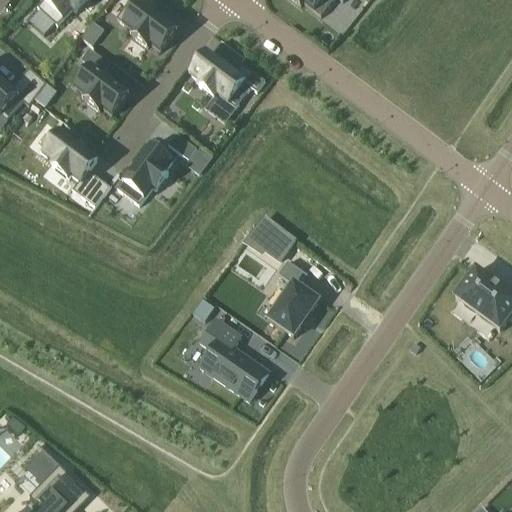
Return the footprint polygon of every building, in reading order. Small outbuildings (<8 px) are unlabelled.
[(48,0),(44,5),(38,12),(58,30),(64,23),(73,14),(75,16),(89,1),(88,0),(48,0)] [(132,2),(116,23),(124,29),(134,36),(132,39),(148,52),(151,49),(160,56),(177,34),(151,14),(159,5),(152,0),(130,0),(130,1),(132,2)] [(288,0),(301,10),(304,7),(313,15),(321,21),(337,0),(344,5),(347,0),(288,0)] [(91,72),(76,92),(86,100),(84,103),(100,116),(103,112),(112,120),(128,98),(102,79),(110,69),(90,53),(82,65),(91,72)] [(208,58),(192,79),(201,86),(199,90),(214,101),(216,103),(218,99),(236,113),(236,112),(251,92),(257,96),(266,85),(242,67),(234,77),(208,58)] [(0,82),(0,119),(7,126),(24,107),(29,112),(35,104),(47,88),(30,72),(11,93),(0,82)] [(57,134),(41,156),(44,159),(54,166),(52,170),(69,182),(71,179),(81,187),(89,175),(97,165),(61,137),(57,134)] [(177,138),(169,149),(189,165),(197,154),(177,138)] [(123,186),(118,194),(139,210),(145,203),(153,192),(156,195),(169,178),(165,176),(173,166),(151,149),(123,186)] [(81,187),(74,196),(95,212),(110,192),(89,175),(81,187)] [(265,250),(263,253),(281,267),(295,248),(266,225),(257,236),(265,242),(265,250)] [(293,289),(269,324),(294,341),(302,330),(303,328),(310,318),(311,317),(319,305),(300,292),(308,280),(288,266),(279,279),(293,289)] [(511,300),(476,274),(456,302),(500,335),(511,318),(511,300)] [(205,326),(215,312),(203,304),(193,317),(205,326)] [(212,355),(200,372),(249,406),(269,377),(233,353),(241,341),(216,324),(200,347),(212,355)] [(17,439),(25,431),(13,420),(6,427),(17,439)] [(58,471),(16,511),(78,511),(89,501),(58,471)]
